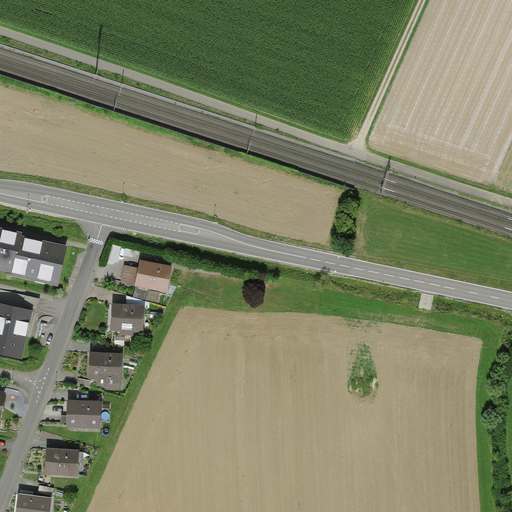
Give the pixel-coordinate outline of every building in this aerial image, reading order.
[(5,229),(0,227),(0,270),(12,273),(16,256),(18,256),(22,237),(23,233),(5,229)] [(40,241),(22,237),(18,256),(16,256),(12,273),(11,277),(58,287),(67,247),(40,241)] [(172,266),(139,261),(138,268),(135,284),(135,287),(136,287),(159,292),(167,293),(172,266)] [(138,268),(124,265),(121,282),(135,284),(138,268)] [(159,292),(136,287),(134,297),(157,302),(159,292)] [(150,303),(126,296),(125,305),(145,306),(145,309),(149,308),(150,303)] [(33,311),(0,304),(0,355),(22,360),(28,334),(33,311)] [(121,305),(112,304),(110,332),(120,332),(120,335),(133,335),(133,333),(143,333),(145,309),(145,306),(125,305),(121,305)] [(122,354),(90,352),(88,379),(97,380),(97,386),(105,387),(105,390),(121,391),(122,354)] [(93,381),(79,378),(77,384),(91,388),(93,381)] [(101,402),(67,401),(67,426),(66,428),(100,429),(101,402)] [(80,451),(46,449),(45,473),(44,475),(78,478),(80,451)] [(54,489),(39,485),(38,492),(52,496),(54,489)] [(50,511),(52,499),(19,494),(16,511),(50,511)]
